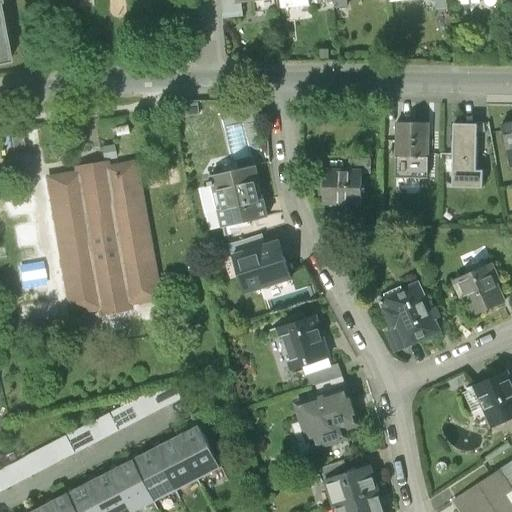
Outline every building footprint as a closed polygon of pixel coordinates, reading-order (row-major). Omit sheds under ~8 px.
[(219,0),(222,20),(241,18),(239,0),(219,0)] [(345,0),(332,0),(333,4),(333,10),(346,9),(345,0)] [(431,0),(433,15),(455,12),(453,0),(431,0)] [(0,64),(9,63),(0,15),(0,4),(0,1),(0,64)] [(196,104),(180,106),(181,117),(197,116),(196,104)] [(511,120),(501,123),(511,164),(511,120)] [(397,143),(397,121),(385,121),(385,143),(397,143)] [(430,121),(397,121),(397,143),(397,177),(429,177),(430,121)] [(476,173),(477,143),(487,143),(488,125),(477,125),(454,125),(453,154),(453,169),(452,189),(482,189),(483,173),(476,173)] [(22,130),(10,132),(13,155),(25,154),(22,130)] [(453,154),(441,154),(441,169),(453,169),(453,154)] [(136,164),(106,169),(105,164),(99,165),(75,169),(76,175),(47,180),(71,314),(99,309),(100,315),(131,310),(130,304),(159,299),(136,164)] [(256,166),(210,176),(211,181),(208,182),(209,185),(212,184),(218,211),(221,210),(225,227),(267,217),(256,166)] [(325,172),(324,204),(361,205),(362,173),(325,172)] [(262,235),(228,247),(230,253),(237,251),(239,256),(265,247),(262,235)] [(239,256),(234,257),(246,294),(291,278),(278,242),(265,247),(239,256)] [(490,264),(456,279),(472,315),(506,301),(490,264)] [(39,265),(21,269),(25,288),(42,285),(39,265)] [(419,282),(385,298),(389,306),(385,308),(394,327),(386,331),(395,352),(408,346),(441,330),(419,282)] [(155,327),(166,325),(164,313),(153,315),(155,327)] [(293,368),(304,365),(307,374),(332,366),(329,357),(316,316),(280,327),(293,368)] [(332,366),(307,374),(311,387),(318,385),(342,376),(338,364),(332,366)] [(511,386),(506,372),(475,386),(476,388),(484,407),(493,427),(511,418),(511,386)] [(342,376),(318,385),(321,396),(346,387),(342,376)] [(0,492),(182,397),(177,387),(152,392),(14,464),(4,469),(0,470),(0,492)] [(321,396),(297,403),(309,441),(312,440),(315,449),(349,438),(346,428),(359,424),(347,387),(346,387),(321,396)] [(484,407),(476,388),(463,394),(471,413),(484,407)] [(198,426),(176,438),(197,479),(219,468),(198,426)] [(175,491),(197,479),(176,438),(154,449),(175,491)] [(153,502),(175,491),(154,449),(132,460),(153,502)] [(1,458),(4,469),(14,464),(11,455),(1,458)] [(132,460),(110,471),(131,511),(133,511),(153,502),(132,460)] [(455,499),(455,500),(462,511),(511,511),(511,462),(490,476),(455,499)] [(325,481),(334,507),(378,493),(369,466),(325,481)] [(483,466),(448,488),(455,499),(490,476),(483,466)] [(103,511),(131,511),(110,471),(89,483),(103,511)] [(76,511),(103,511),(89,483),(67,494),(76,511)] [(383,511),(378,493),(334,507),(335,511),(383,511)] [(76,511),(67,494),(45,505),(48,511),(76,511)]
